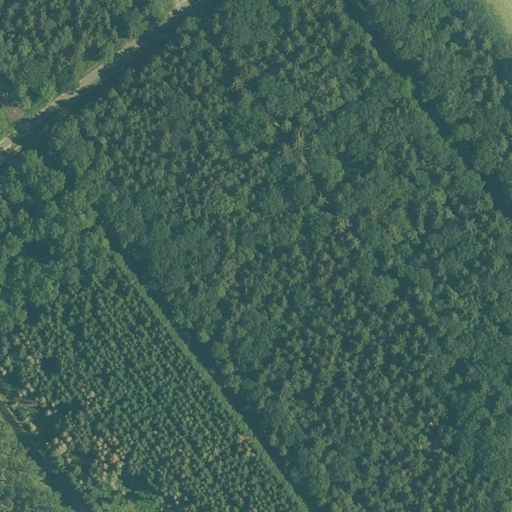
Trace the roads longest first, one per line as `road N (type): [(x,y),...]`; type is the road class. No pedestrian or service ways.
road 1 (track): [(511,450),(175,0)]
road 2 (track): [(360,0),(511,200)]
road 3 (unclassified): [(0,148),(193,0)]
